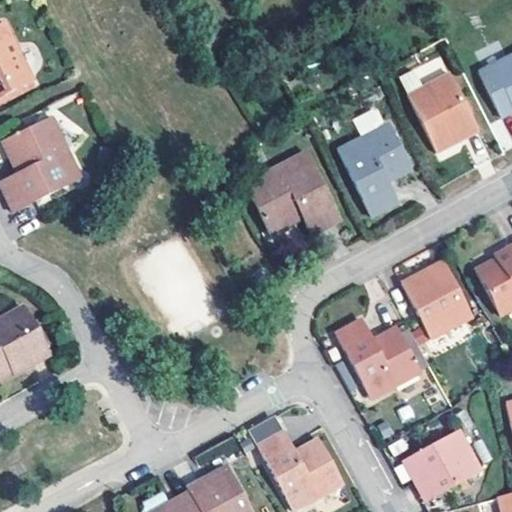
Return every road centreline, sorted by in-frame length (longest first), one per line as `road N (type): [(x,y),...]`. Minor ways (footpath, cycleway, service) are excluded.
road 1 (residential): [(511,184),(321,286),(301,305),(297,328),(312,375)]
road 2 (residential): [(312,375),(151,453)]
road 3 (residential): [(101,363),(61,292),(0,246)]
road 4 (residential): [(312,375),(385,511)]
road 5 (residential): [(38,511),(151,453)]
